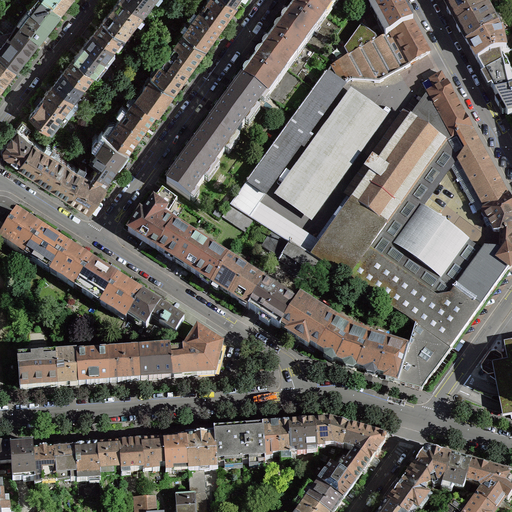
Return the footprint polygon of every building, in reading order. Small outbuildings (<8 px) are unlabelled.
[(54,21),(61,12),(46,0),(39,0),(31,10),(50,25),(54,21)] [(46,0),(61,12),(64,8),(69,0),(46,0)] [(104,19),(124,35),(142,12),(127,0),(117,0),(109,11),(103,18),(104,19)] [(151,0),(127,0),(142,12),(151,0)] [(236,2),(233,0),(206,0),(200,9),(221,24),(223,20),(236,2)] [(307,44),(326,17),(301,0),(299,0),(299,1),(298,1),(297,1),(296,2),(295,3),(294,4),(294,5),(294,6),(295,7),(291,12),(287,17),(286,17),(285,17),(284,18),(283,19),(282,20),(282,22),(282,23),(283,24),(281,25),(307,44)] [(301,0),(326,17),(338,0),(301,0)] [(373,6),(389,35),(413,22),(401,1),(400,0),(384,0),(374,6),(373,6)] [(479,0),(461,0),(448,7),(450,12),(457,25),(488,8),(485,4),(483,6),(479,0)] [(200,9),(199,8),(183,30),(205,46),(208,42),(221,24),(200,9)] [(488,8),(457,25),(460,30),(468,44),(495,28),(492,23),(495,21),(488,8)] [(21,24),(39,39),(43,34),(50,25),(31,10),(20,24),(21,24)] [(124,35),(104,19),(96,30),(94,32),(114,48),(124,35)] [(410,66),(409,64),(430,53),(413,22),(389,35),(378,41),(348,57),(338,62),(349,81),(380,83),(410,66)] [(10,38),(28,53),(32,49),(39,39),(21,24),(10,37),(10,38)] [(288,70),(307,44),(281,25),(280,27),(279,27),(278,27),(277,28),(276,29),(275,30),(275,31),(275,32),(275,33),(272,39),(268,44),(267,44),(266,44),(265,45),(264,46),(263,47),(263,48),(263,49),(263,50),(262,52),(263,52),(288,70)] [(344,49),(348,57),(378,41),(375,36),(361,26),(344,49)] [(495,28),(468,44),(471,49),(477,61),(501,52),(505,51),(501,31),(498,27),(495,28)] [(0,55),(17,68),(21,62),(28,53),(10,38),(10,37),(8,36),(0,29),(0,55)] [(183,30),(167,52),(189,67),(192,64),(205,46),(183,30)] [(104,60),(114,48),(94,32),(86,42),(84,45),(104,60)] [(104,60),(84,45),(76,55),(74,57),(94,73),(98,75),(107,63),(104,60)] [(189,67),(167,52),(152,73),(173,89),(176,85),(189,67)] [(243,78),(267,95),(269,96),(288,70),(263,52),(262,52),(261,53),(260,53),(259,54),(258,54),(257,55),(256,57),(256,58),(256,59),(256,60),(253,65),(249,70),(248,70),(247,70),(246,71),(245,72),(244,73),(244,74),(244,75),(244,76),(243,78)] [(508,116),(511,115),(511,72),(501,52),(477,61),(484,73),(487,72),(488,74),(490,78),(487,79),(498,99),(495,101),(497,104),(499,108),(502,106),(508,116)] [(0,79),(5,83),(8,78),(17,68),(0,55),(0,79)] [(84,86),(94,73),(74,57),(66,68),(64,70),(84,86)] [(84,86),(64,70),(55,81),(54,83),(74,99),(84,86)] [(329,71),(329,70),(231,206),(253,220),(271,232),(311,257),(321,243),(259,203),(265,196),(261,193),(340,83),(332,77),(334,74),(329,71)] [(173,89),(152,73),(136,95),(156,110),(158,111),(161,106),(173,89)] [(511,202),(441,74),(424,83),(423,86),(428,95),(321,243),(311,257),(321,264),(400,314),(416,325),(451,350),(510,268),(511,265),(511,251),(511,243),(511,202)] [(228,99),(248,114),(251,116),(267,95),(243,78),(238,86),(236,85),(232,90),(233,92),(231,95),(228,99)] [(74,99),(54,83),(45,94),(44,96),(64,112),(74,99)] [(274,195),(311,222),(388,116),(351,89),(274,195)] [(136,95),(126,108),(147,123),(148,122),(156,110),(136,95)] [(30,114),(43,125),(52,130),(61,119),(63,120),(67,114),(64,112),(44,96),(32,110),(30,114)] [(207,127),(227,142),(233,135),(235,137),(245,123),(242,121),(248,114),(228,99),(220,110),(218,109),(214,115),(215,116),(212,121),(207,127)] [(147,123),(126,108),(117,121),(137,136),(139,134),(147,123)] [(37,134),(43,125),(30,114),(29,113),(18,127),(13,133),(12,133),(9,136),(7,140),(2,146),(3,152),(19,162),(33,139),(27,134),(31,129),(37,134)] [(128,150),(129,147),(137,136),(117,121),(107,135),(128,150)] [(225,151),(222,149),(227,142),(207,127),(199,138),(198,137),(193,143),(195,144),(193,147),(187,155),(207,170),(212,163),(215,165),(225,151)] [(121,162),(129,150),(128,150),(107,135),(101,130),(92,144),(98,148),(118,163),(119,164),(121,162)] [(34,140),(33,139),(19,162),(22,164),(35,172),(49,150),(35,140),(34,140)] [(94,170),(107,179),(109,176),(118,163),(98,148),(95,151),(94,151),(93,151),(91,153),(91,155),(92,155),(92,156),(91,159),(98,164),(94,170)] [(67,161),(49,150),(35,172),(40,175),(52,183),(67,161)] [(167,183),(187,198),(192,191),(195,193),(205,179),(202,177),(207,170),(187,155),(179,166),(178,165),(173,171),(175,172),(172,176),(167,183)] [(68,193),(83,171),(67,161),(52,183),(56,185),(68,193)] [(105,183),(104,182),(107,179),(94,170),(94,169),(90,175),(83,171),(68,193),(88,206),(89,205),(91,207),(96,199),(95,197),(97,195),(99,192),(100,193),(106,185),(104,184),(105,183)] [(177,201),(177,200),(162,189),(144,215),(140,213),(128,232),(137,238),(157,250),(172,226),(174,223),(164,216),(175,199),(177,201)] [(0,220),(8,226),(17,214),(3,205),(0,204),(0,220)] [(246,231),(253,220),(231,206),(223,217),(246,231)] [(0,239),(0,240),(25,256),(42,230),(19,215),(17,214),(8,226),(0,239)] [(172,226),(157,250),(160,252),(175,262),(190,238),(172,226)] [(50,272),(67,246),(47,233),(42,230),(25,256),(50,272)] [(321,264),(311,257),(271,232),(262,246),(280,258),(278,260),(310,281),(321,264)] [(193,273),(209,249),(190,238),(175,262),(179,265),(193,273)] [(75,288),(92,262),(73,250),(67,246),(50,272),(75,288)] [(209,249),(193,273),(198,277),(211,285),(227,261),(209,249)] [(227,261),(211,285),(215,288),(230,297),(245,273),(227,261)] [(75,288),(100,305),(117,278),(98,266),(92,262),(75,288)] [(245,273),(230,297),(234,299),(248,309),(263,285),(245,273)] [(128,316),(142,294),(123,282),(117,278),(100,305),(125,321),(128,316)] [(280,329),(281,326),(297,301),(298,300),(291,295),(287,300),(270,289),(272,286),(265,282),(263,285),(248,309),(260,317),(259,319),(264,322),(269,325),(270,323),(280,329)] [(142,294),(128,316),(146,328),(152,318),(160,306),(146,297),(142,294)] [(317,349),(333,324),(322,317),(324,313),(311,305),(309,308),(297,301),(281,326),(289,330),(287,333),(287,334),(292,337),(307,347),(308,346),(309,346),(310,344),(317,349)] [(160,306),(152,318),(175,333),(184,321),(166,310),(160,306)] [(222,345),(184,321),(175,333),(189,342),(185,349),(170,350),(172,378),(185,377),(215,375),(222,345)] [(333,324),(317,349),(325,354),(323,356),(324,357),(325,358),(334,364),(336,361),(351,333),(353,329),(343,325),(343,324),(341,328),(333,324)] [(409,349),(398,384),(406,386),(422,390),(451,350),(416,325),(409,349)] [(344,368),(355,371),(357,368),(369,341),(371,337),(370,336),(370,337),(361,333),(359,337),(351,333),(336,361),(344,364),(343,367),(344,368)] [(357,368),(365,371),(364,373),(365,374),(366,374),(376,377),(378,374),(388,347),(389,343),(379,339),(378,343),(369,341),(357,368)] [(511,341),(504,343),(507,360),(502,361),(492,363),(493,371),(490,376),(495,380),(497,389),(500,406),(502,417),(511,415),(511,341)] [(398,384),(409,349),(397,345),(396,349),(388,347),(378,374),(386,377),(385,379),(386,380),(387,380),(398,384)] [(172,378),(170,350),(170,348),(139,350),(141,380),(147,380),(149,379),(149,380),(164,379),(164,378),(172,378)] [(139,350),(107,352),(110,382),(116,382),(118,382),(133,381),(141,380),(139,350)] [(484,373),(490,376),(493,371),(492,363),(502,361),(501,355),(497,353),(497,352),(495,351),(490,353),(481,366),(482,371),(484,373)] [(107,352),(76,355),(79,385),(85,384),(87,384),(87,385),(102,383),(110,382),(107,352)] [(76,353),(56,355),(58,386),(62,386),(79,385),(76,355),(76,353)] [(18,358),(21,389),(29,388),(58,386),(56,355),(18,358)] [(343,448),(343,447),(349,426),(331,421),(325,422),(315,422),(317,449),(325,449),(325,446),(334,446),(343,449),(343,448)] [(307,454),(307,450),(317,449),(315,422),(296,424),(289,424),(291,451),(297,451),(297,455),(307,454)] [(263,426),(265,460),(273,459),(273,457),(291,455),(291,451),(289,424),(279,425),(271,426),(263,426)] [(265,460),(263,426),(234,428),(214,430),(217,470),(219,491),(267,487),(265,460)] [(350,459),(355,452),(370,462),(384,443),(385,443),(385,441),(383,437),(384,437),(383,436),(382,436),(362,430),(349,426),(343,447),(343,448),(352,450),(354,452),(350,458),(350,459)] [(217,470),(214,430),(200,431),(186,432),(186,438),(189,468),(191,494),(195,494),(196,511),(207,511),(204,471),(217,470)] [(172,440),(164,441),(166,466),(166,474),(174,473),(174,469),(189,468),(186,438),(176,439),(176,440),(172,440)] [(166,466),(164,441),(151,442),(142,443),(143,468),(152,467),(152,472),(160,471),(159,467),(166,466)] [(10,445),(12,462),(13,481),(23,480),(23,482),(35,481),(33,451),(32,443),(17,444),(10,445)] [(143,468),(142,443),(125,444),(119,444),(121,470),(121,472),(144,470),(143,468)] [(99,472),(121,470),(119,444),(106,445),(97,446),(99,472)] [(0,463),(12,462),(10,445),(0,445),(0,463)] [(99,472),(97,446),(80,447),(75,448),(78,481),(78,482),(89,481),(88,476),(100,475),(99,472)] [(70,482),(78,481),(75,448),(58,449),(54,449),(56,478),(70,477),(70,482)] [(443,484),(451,457),(434,451),(430,450),(426,448),(425,449),(423,452),(424,452),(414,465),(427,474),(431,484),(437,482),(443,484)] [(33,451),(35,481),(35,485),(43,484),(42,479),(56,478),(54,449),(47,450),(47,449),(40,449),(39,450),(33,451)] [(344,461),(337,470),(356,483),(360,477),(370,462),(355,452),(350,459),(350,458),(347,463),(344,461)] [(465,483),(471,462),(456,458),(451,457),(443,484),(443,485),(462,490),(465,483)] [(488,496),(496,470),(477,464),(471,462),(465,483),(478,487),(480,489),(480,491),(476,496),(484,502),(488,496)] [(321,484),(343,500),(348,494),(356,483),(337,470),(331,465),(325,473),(328,475),(321,484)] [(400,486),(424,503),(430,495),(424,492),(426,490),(425,487),(431,484),(427,474),(414,465),(404,479),(400,486)] [(509,473),(507,473),(496,470),(488,496),(484,502),(496,510),(498,511),(511,511),(511,510),(502,503),(505,498),(508,500),(511,494),(511,474),(511,473),(509,473)] [(321,484),(319,482),(307,498),(326,511),(334,511),(335,511),(343,500),(321,484)] [(409,511),(413,507),(418,511),(424,503),(400,486),(391,498),(387,503),(399,511),(409,511)] [(484,502),(476,496),(462,490),(450,508),(455,511),(494,511),(496,510),(484,502)] [(3,492),(0,491),(0,511),(7,511),(10,511),(9,504),(4,505),(3,492)] [(196,511),(195,494),(191,494),(177,495),(177,511),(196,511)] [(146,511),(146,498),(135,499),(135,511),(146,511)] [(146,498),(146,511),(156,511),(155,498),(146,498)] [(326,511),(307,498),(297,511),(326,511)] [(382,510),(380,511),(399,511),(387,503),(382,510)]
